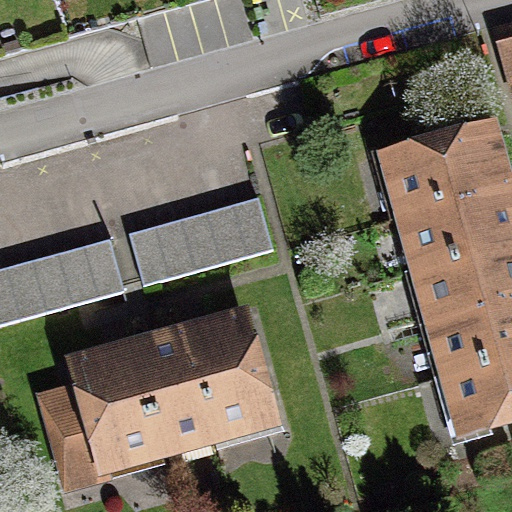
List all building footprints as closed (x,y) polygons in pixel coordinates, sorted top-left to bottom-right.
[(511,40),(499,44),(511,91),(511,40)] [(404,219),(505,190),(490,137),(389,166),(404,219)] [(511,214),(505,190),(404,219),(419,272),(511,245),(511,214)] [(258,200),(129,237),(143,288),(273,251),(258,200)] [(110,242),(0,272),(0,326),(124,292),(110,242)] [(511,245),(419,272),(434,325),(511,302),(511,245)] [(449,377),(511,358),(511,302),(434,325),(449,377)] [(238,322),(185,337),(214,438),(267,423),(238,322)] [(162,453),(214,438),(185,337),(133,351),(162,453)] [(69,479),(162,453),(133,351),(79,366),(87,396),(49,407),(69,479)] [(511,358),(449,377),(464,429),(511,415),(511,358)]
